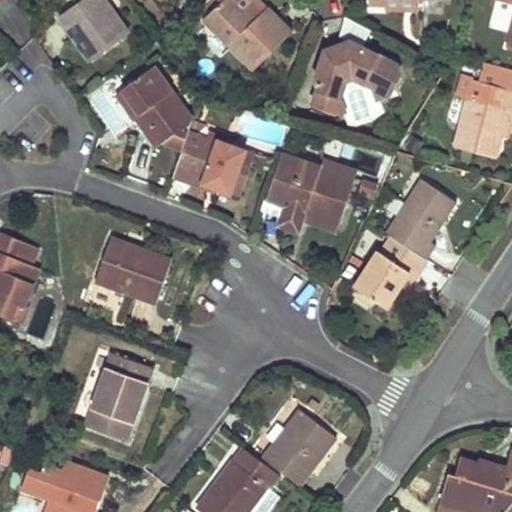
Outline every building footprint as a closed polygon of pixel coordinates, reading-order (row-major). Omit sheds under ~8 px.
[(105,0),(82,0),(58,17),(75,40),(90,62),(129,34),(105,0)] [(225,0),(218,6),(204,20),(255,70),(293,33),(281,21),(268,9),(263,14),(254,22),(231,0),(225,0)] [(248,0),(231,0),(254,22),(263,14),(248,0)] [(446,1),(446,0),(370,0),(370,8),(387,8),(386,0),(404,0),(422,0),(446,1)] [(422,0),(404,0),(386,0),(387,8),(387,12),(421,12),(422,0)] [(339,44),(326,47),(322,54),(325,53),(327,50),(331,48),(335,48),(338,50),(359,46),(349,42),(339,44)] [(317,73),(306,94),(327,106),(335,105),(333,95),(342,78),(352,76),(372,87),(374,98),(392,94),(398,80),(393,65),(359,46),(338,50),(335,48),(331,48),(327,50),(325,53),(322,54),(312,70),(317,73)] [(498,67),(484,63),(479,82),(493,85),(498,67)] [(193,123),(154,67),(124,88),(141,113),(136,116),(157,146),(165,141),(183,148),(186,142),(189,131),(193,123)] [(511,111),(511,70),(498,67),(493,85),(479,82),(462,78),(457,98),(466,100),(454,148),(495,159),(501,135),(507,110),(511,111)] [(141,113),(124,88),(119,92),(136,116),(141,113)] [(508,137),(511,120),(511,111),(507,110),(501,135),(508,137)] [(42,139),(49,120),(26,112),(19,131),(42,139)] [(203,137),(189,131),(186,142),(200,147),(203,137)] [(235,141),(210,131),(207,138),(233,148),(235,141)] [(183,148),(173,177),(189,183),(191,177),(210,184),(241,196),(254,155),(233,148),(207,138),(203,137),(200,147),(186,142),(183,148)] [(283,152),(267,200),(287,207),(285,213),(306,220),(309,214),(339,225),(354,179),(283,152)] [(421,179),(387,231),(392,235),(426,257),(434,245),(430,242),(442,224),(456,202),(421,179)] [(378,187),(362,182),(358,191),(374,197),(378,187)] [(306,220),(285,213),(283,219),(296,224),(304,226),(306,220)] [(339,225),(309,214),(306,220),(337,231),(339,225)] [(379,251),(357,286),(388,307),(396,294),(411,271),(418,275),(428,259),(426,257),(392,235),(381,252),(379,251)] [(128,242),(112,236),(96,282),(157,304),(166,281),(172,262),(148,252),(147,255),(126,247),(128,242)] [(0,314),(22,324),(29,308),(25,306),(18,303),(21,297),(28,300),(41,269),(32,265),(38,252),(3,237),(0,244),(0,314)] [(25,306),(28,300),(21,297),(18,303),(25,306)] [(153,367),(114,353),(87,425),(128,439),(142,400),(153,367)] [(301,411),(265,459),(302,487),(320,461),(337,437),(301,411)] [(11,462),(16,450),(5,446),(1,458),(11,462)] [(284,478),(249,452),(239,465),(237,463),(227,478),(222,474),(218,479),(211,489),(213,490),(199,509),(202,511),(258,511),(272,494),(284,478)] [(449,473),(441,500),(471,508),(470,511),(506,511),(511,506),(511,456),(509,468),(495,464),(494,469),(481,466),(462,461),(459,475),(449,473)] [(11,464),(11,462),(1,458),(0,462),(0,464),(9,467),(11,464)] [(80,468),(65,462),(62,471),(77,477),(80,468)] [(4,483),(23,490),(30,470),(11,464),(9,467),(4,483)] [(30,470),(23,490),(52,500),(76,510),(74,511),(97,511),(104,496),(110,479),(80,468),(77,477),(62,471),(45,466),(42,473),(30,470)] [(272,494),(258,511),(272,511),(281,500),(272,494)] [(74,511),(76,510),(52,500),(47,511),(74,511)] [(441,500),(437,511),(470,511),(471,508),(441,500)]
